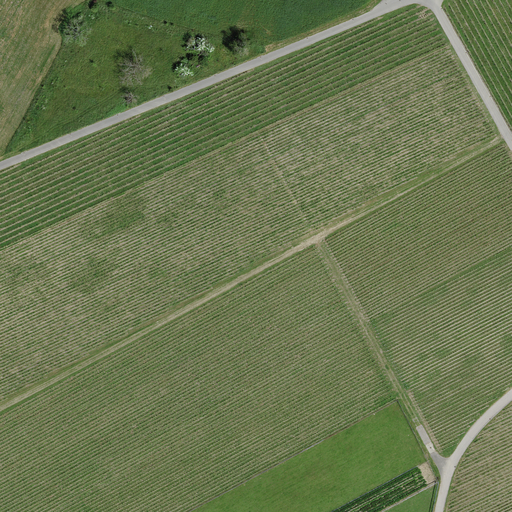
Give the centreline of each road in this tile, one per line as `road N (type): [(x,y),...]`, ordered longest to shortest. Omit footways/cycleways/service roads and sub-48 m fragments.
road 1 (track): [(0,408),(506,135)]
road 2 (track): [(0,166),(408,0)]
road 3 (track): [(449,478),(318,237)]
road 4 (track): [(432,0),(511,144)]
road 5 (unclassified): [(441,511),(464,446),(511,396)]
